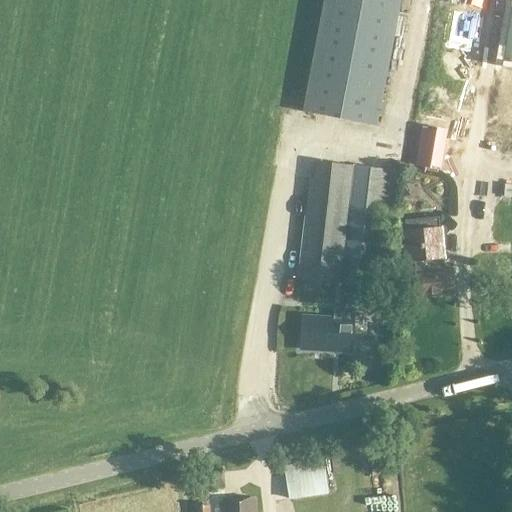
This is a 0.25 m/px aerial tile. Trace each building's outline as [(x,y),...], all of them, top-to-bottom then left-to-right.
[(376,127),(401,0),(323,0),(301,113),(376,127)] [(446,49),(469,53),(476,16),(452,12),(446,49)] [(422,127),(415,166),(437,170),(444,131),(422,127)] [(391,218),(396,171),(316,162),(314,180),(311,180),(299,279),(373,287),(381,216),(391,218)] [(441,229),(440,229),(439,218),(405,221),(406,232),(405,232),(408,262),(416,262),(417,270),(416,270),(419,299),(453,296),(451,269),(436,271),(435,260),(444,259),(441,229)] [(335,310),(334,320),(303,318),(301,349),(351,352),(353,311),(335,310)] [(289,499),(327,494),(322,457),(296,461),(297,466),(285,468),(289,499)] [(194,476),(197,494),(224,488),(221,469),(194,476)] [(254,511),(254,500),(254,499),(224,501),(225,511),(254,511)]
